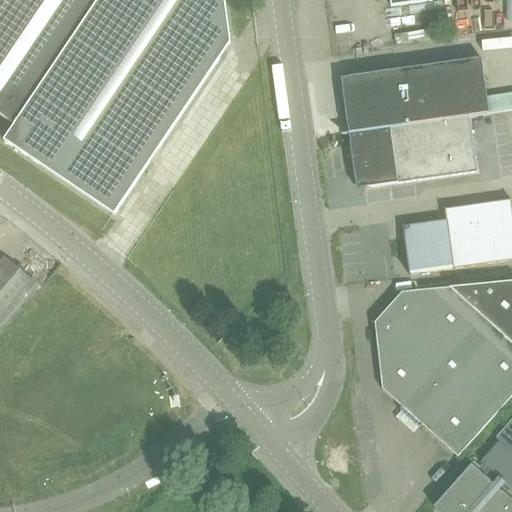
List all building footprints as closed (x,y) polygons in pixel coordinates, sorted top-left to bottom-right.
[(113,216),(231,43),(224,0),(0,0),(0,114),(14,124),(3,140),(113,216)] [(341,78),(349,133),(490,113),(482,58),(341,78)] [(478,172),(470,117),(490,114),(490,113),(349,133),(357,189),(478,172)] [(197,164),(190,175),(211,188),(218,178),(197,164)] [(447,219),(403,226),(410,275),(511,260),(511,202),(511,199),(445,209),(447,219)] [(0,324),(35,282),(5,257),(0,262),(0,324)] [(458,457),(511,396),(511,281),(402,292),(375,322),(382,389),(458,457)] [(476,468),(438,510),(440,511),(511,511),(511,419),(496,437),(500,441),(481,461),(484,464),(478,470),(476,468)]
